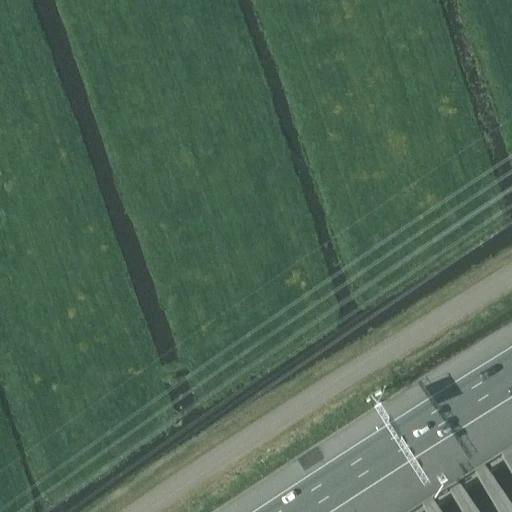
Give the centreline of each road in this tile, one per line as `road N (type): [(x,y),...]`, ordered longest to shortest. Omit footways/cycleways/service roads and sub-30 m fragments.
road 1 (unclassified): [(511,280),(147,511)]
road 2 (motorway): [(511,374),(304,511)]
